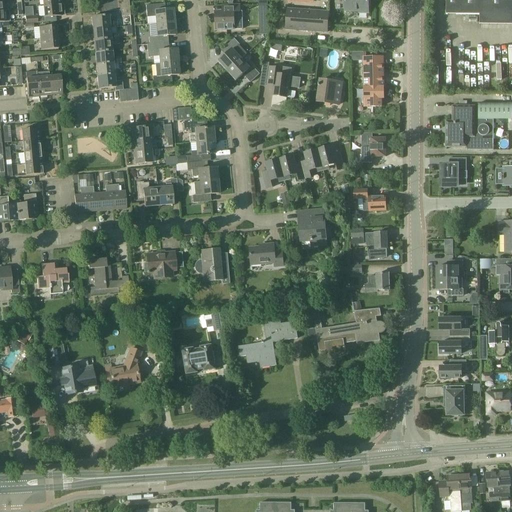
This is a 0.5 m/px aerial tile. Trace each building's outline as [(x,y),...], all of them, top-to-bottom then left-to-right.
[(122,0),(123,10),(124,16),(130,16),(128,0),(122,0)] [(268,24),(267,0),(259,0),(261,24),(268,24)] [(336,0),(336,1),(345,1),(345,12),(347,12),(347,16),(350,16),(350,18),(368,18),(368,0),(336,0)] [(480,25),(511,24),(511,0),(446,0),(446,14),(480,15),(480,25)] [(62,5),(43,7),(44,18),(61,17),(60,5),(62,5)] [(155,18),(156,25),(174,23),(173,10),(161,11),(160,5),(146,6),(147,19),(155,18)] [(217,30),(243,30),(242,12),(240,12),(240,5),(222,6),(222,12),(216,13),(217,30)] [(288,9),(286,29),(328,32),(329,11),(288,9)] [(0,11),(0,23),(8,22),(8,18),(4,18),(3,11),(0,11)] [(92,18),(93,30),(111,29),(117,28),(117,22),(110,23),(109,16),(92,18)] [(149,38),(150,45),(164,44),(163,37),(176,36),(174,23),(156,25),(157,37),(149,38)] [(40,28),(41,39),(62,37),(61,34),(57,34),(56,26),(40,28)] [(93,30),(94,42),(118,39),(118,34),(111,35),(111,29),(93,30)] [(62,41),(62,37),(41,39),(42,51),(59,49),(58,41),(62,41)] [(94,42),(95,54),(113,52),(112,45),(119,45),(118,39),(94,42)] [(219,62),(228,71),(241,59),(247,54),(240,46),(241,45),(234,39),(224,48),(228,53),(219,62)] [(159,57),(160,65),(178,63),(177,50),(165,51),(164,44),(150,45),(147,45),(148,58),(159,57)] [(364,60),(364,51),(352,51),(352,60),(364,60)] [(95,54),(96,66),(121,63),(120,58),(113,59),(113,52),(95,54)] [(384,57),(364,58),(365,107),(382,107),(382,98),(384,98),(384,57)] [(246,64),(241,59),(228,71),(236,81),(243,74),(251,83),(260,74),(248,62),(246,64)] [(96,66),(97,77),(117,75),(117,71),(114,71),(114,65),(121,64),(121,63),(96,66)] [(178,63),(160,65),(156,65),(157,77),(153,78),(153,84),(168,83),(167,76),(179,75),(178,63)] [(298,78),(280,76),(281,69),(270,67),(267,85),(274,86),(273,96),(288,98),(290,86),(297,87),(300,85),(300,81),(298,78)] [(40,95),(38,74),(38,72),(26,73),(28,96),(39,95),(40,95)] [(49,73),(38,74),(40,95),(39,95),(40,97),(51,96),(50,77),(49,73)] [(118,76),(117,75),(97,77),(99,90),(115,88),(115,91),(119,91),(123,91),(123,90),(123,82),(116,82),(115,76),(118,76)] [(61,76),(50,77),(51,96),(63,95),(61,76)] [(343,84),(321,80),(318,102),(339,105),(343,84)] [(511,103),(479,104),(478,119),(494,119),(511,119),(511,103)] [(467,148),(467,150),(494,150),(494,119),(478,119),(475,119),(475,106),(452,106),(452,120),(445,120),(445,148),(467,148)] [(196,134),(196,143),(214,141),(213,128),(196,130),(195,123),(183,124),(184,131),(189,131),(190,134),(196,134)] [(167,138),(172,138),(171,125),(163,126),(164,138),(167,138)] [(129,129),(131,141),(153,139),(153,134),(150,135),(149,127),(129,129)] [(22,131),(23,142),(40,140),(39,129),(22,131)] [(4,138),(4,143),(12,143),(11,138),(8,138),(8,132),(3,132),(4,138)] [(372,134),(362,134),(362,163),(371,163),(371,157),(385,157),(385,139),(372,139),(372,134)] [(133,142),(134,153),(159,151),(159,150),(152,151),(151,140),(153,140),(153,139),(131,141),(131,142),(133,142)] [(42,140),(40,140),(23,142),(24,153),(43,152),(42,140)] [(216,154),(214,141),(196,143),(197,152),(191,152),(192,156),(186,157),(187,164),(199,163),(198,156),(216,154)] [(338,145),(319,150),(324,169),(328,168),(328,164),(335,162),(337,171),(344,169),(338,145)] [(318,171),(324,169),(319,150),(305,153),(307,161),(301,163),(306,179),(312,178),(309,169),(317,167),(318,171)] [(159,156),(159,151),(134,153),(135,165),(153,164),(152,157),(159,156)] [(44,163),(43,152),(24,153),(25,165),(44,163)] [(293,156),(280,160),(285,179),(290,178),(289,174),(297,172),(299,181),(306,179),(301,163),(295,164),(293,156)] [(173,157),(172,157),(165,158),(165,166),(172,166),(175,165),(176,165),(177,165),(176,157),(173,157)] [(443,186),(443,189),(451,189),(451,187),(457,187),(457,180),(466,180),(466,171),(464,171),(464,158),(450,158),(450,165),(441,164),(441,170),(439,170),(439,177),(441,177),(441,186),(443,186)] [(279,181),(285,179),(280,160),(266,163),(268,171),(262,172),(264,177),(260,178),(263,190),(273,187),(271,179),(278,177),(279,181)] [(511,168),(502,168),(502,181),(510,181),(510,182),(511,182),(511,161),(511,162),(511,168)] [(199,163),(187,164),(188,171),(192,171),(192,177),(194,177),(200,176),(201,183),(218,181),(217,168),(208,168),(205,169),(204,162),(199,163)] [(45,174),(44,163),(25,165),(26,176),(45,174)] [(165,188),(158,188),(159,206),(173,205),(172,193),(178,192),(177,179),(170,180),(170,182),(165,182),(165,188)] [(218,181),(201,183),(196,183),(194,183),(195,196),(193,196),(193,203),(208,202),(207,195),(210,194),(219,194),(218,181)] [(145,208),(159,206),(158,188),(149,189),(148,184),(144,184),(143,182),(137,183),(138,196),(144,196),(145,208)] [(118,185),(112,186),(114,210),(127,209),(125,192),(119,192),(118,185)] [(102,211),(114,210),(112,186),(106,186),(106,193),(100,194),(102,211)] [(94,187),(87,188),(89,212),(102,211),(100,194),(94,194),(94,187)] [(76,213),(89,212),(87,188),(80,188),(81,195),(75,196),(76,213)] [(354,199),(359,198),(360,209),(364,209),(364,211),(370,211),(386,211),(386,196),(369,197),(369,198),(368,198),(367,189),(353,190),(354,199)] [(17,205),(18,221),(38,220),(35,195),(24,196),(25,204),(17,205)] [(0,222),(18,221),(17,205),(9,206),(8,197),(0,198),(0,222)] [(299,212),(299,220),(301,242),(313,241),(314,246),(328,245),(325,210),(299,212)] [(511,253),(511,221),(504,222),(505,222),(498,222),(499,236),(505,235),(505,253),(511,253)] [(364,230),(352,230),(352,238),(364,238),(364,230)] [(366,235),(367,241),(370,262),(387,258),(387,249),(388,249),(387,233),(375,233),(375,234),(366,235)] [(265,247),(251,248),(252,265),(276,263),(276,267),(284,266),(282,251),(275,252),(274,244),(265,245),(265,247)] [(220,249),(201,251),(202,259),(201,259),(200,260),(199,260),(198,260),(197,261),(196,262),(196,263),(195,264),(195,265),(195,266),(194,267),(195,268),(195,269),(195,270),(196,271),(196,272),(197,272),(198,273),(199,273),(200,274),(201,274),(202,274),(203,274),(204,282),(222,281),(222,285),(231,284),(229,271),(222,272),(220,249)] [(176,268),(183,267),(181,252),(147,255),(148,263),(144,263),(145,273),(155,272),(155,278),(173,277),(172,270),(176,270),(176,268)] [(106,259),(88,260),(89,270),(94,269),(95,288),(91,288),(91,295),(119,293),(119,291),(130,290),(129,277),(122,278),(122,281),(112,282),(110,265),(106,265),(106,259)] [(497,267),(500,266),(507,266),(507,259),(479,260),(479,267),(481,267),(481,269),(487,269),(487,267),(496,267),(497,267)] [(437,279),(459,279),(458,268),(463,268),(463,261),(451,261),(451,267),(437,267),(437,279)] [(54,264),(42,265),(43,277),(37,277),(38,290),(50,289),(51,295),(63,294),(62,284),(69,283),(69,275),(67,275),(67,269),(55,270),(54,264)] [(362,265),(338,266),(339,274),(350,274),(350,272),(363,272),(362,265)] [(511,266),(507,266),(500,266),(497,267),(496,267),(496,276),(500,276),(505,276),(505,290),(510,290),(511,290),(511,266)] [(2,270),(0,270),(0,288),(5,288),(5,290),(12,289),(12,293),(20,293),(19,280),(11,280),(10,268),(2,269),(2,270)] [(377,276),(370,277),(370,285),(366,285),(366,293),(378,293),(378,290),(389,290),(389,274),(377,275),(377,276)] [(451,290),(451,296),(464,296),(464,289),(462,289),(462,279),(459,279),(437,279),(437,290),(447,290),(451,290)] [(312,294),(301,296),(303,312),(314,311),(312,294)] [(379,323),(377,323),(377,320),(376,317),(381,316),(380,309),(355,312),(357,323),(322,329),(321,321),(315,322),(316,327),(307,329),(309,341),(318,339),(319,342),(325,341),(327,356),(346,353),(344,341),(356,339),(357,345),(380,341),(379,334),(381,333),(383,333),(384,331),(385,330),(386,328),(385,326),(384,325),(383,323),(381,323),(379,323)] [(219,313),(211,315),(212,319),(206,320),(207,328),(213,327),(214,331),(222,330),(219,313)] [(453,337),(470,336),(470,330),(461,330),(461,319),(440,319),(440,331),(453,331),(453,337)] [(262,343),(239,347),(241,358),(247,357),(248,363),(260,361),(262,368),(277,366),(273,343),(299,338),(296,322),(282,324),(281,320),(264,323),(267,340),(262,341),(262,343)] [(153,323),(143,325),(148,352),(157,350),(153,323)] [(489,332),(489,345),(496,345),(496,352),(497,354),(497,355),(499,356),(500,357),(502,357),(503,356),(504,355),(505,353),(505,352),(505,342),(509,342),(509,326),(502,326),(502,327),(501,327),(501,324),(501,323),(500,323),(499,323),(498,323),(497,323),(496,324),(496,332),(495,332),(495,331),(489,332)] [(470,336),(453,337),(453,343),(440,343),(440,355),(461,354),(461,343),(470,343),(470,336)] [(65,366),(62,346),(46,349),(49,368),(65,366)] [(205,371),(216,369),(215,362),(216,362),(214,353),(213,353),(212,346),(201,347),(202,349),(194,350),(194,349),(183,350),(187,374),(198,373),(198,370),(205,369),(205,371)] [(108,385),(112,384),(113,387),(139,383),(136,367),(141,353),(131,349),(122,373),(112,375),(112,371),(106,372),(108,385)] [(466,372),(466,361),(454,361),(454,367),(440,367),(440,379),(462,379),(462,372),(466,372)] [(64,386),(66,396),(82,393),(82,389),(95,387),(92,367),(78,369),(78,367),(61,370),(63,380),(60,380),(61,386),(64,386)] [(481,382),(494,382),(494,373),(481,373),(481,382)] [(447,415),(451,415),(452,417),(458,417),(459,415),(464,415),(464,407),(465,407),(465,386),(444,387),(444,404),(447,404),(447,415)] [(511,392),(511,393),(487,393),(487,414),(496,414),(496,411),(510,411),(509,403),(511,403),(511,402),(511,392)] [(6,401),(0,401),(0,413),(8,413),(9,418),(17,417),(15,398),(6,399),(6,401)] [(30,408),(32,420),(44,418),(42,405),(30,408)] [(500,487),(501,502),(510,501),(509,486),(511,486),(510,472),(499,473),(500,487)] [(501,511),(501,502),(500,487),(499,473),(487,474),(488,488),(494,487),(494,492),(490,492),(490,502),(494,502),(495,511),(501,511)] [(471,504),(472,504),(470,475),(459,476),(461,511),(471,511),(471,504)] [(447,476),(448,482),(439,482),(440,497),(450,497),(450,511),(456,511),(461,511),(459,476),(447,476)] [(368,511),(369,511),(365,511),(365,503),(334,503),(334,511),(330,511),(294,511),(295,510),(291,510),(291,503),(260,503),(260,510),(256,510),(256,511),(368,511)]
